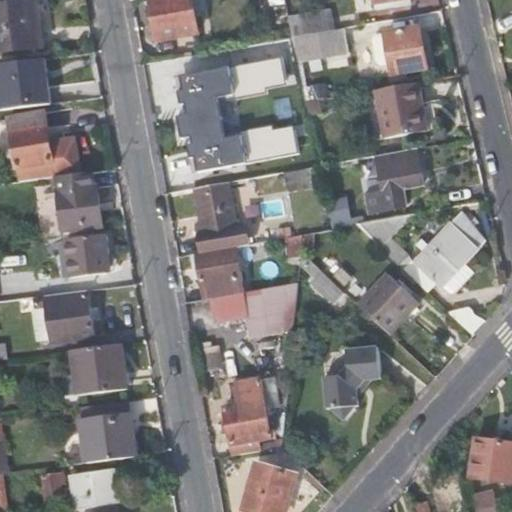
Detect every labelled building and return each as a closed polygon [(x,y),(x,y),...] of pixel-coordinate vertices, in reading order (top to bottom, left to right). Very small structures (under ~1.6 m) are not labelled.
[(0,53),(43,48),(37,0),(34,0),(0,4),(0,53)] [(193,0),(151,0),(159,41),(199,33),(193,0)] [(333,9),(289,17),(293,38),(337,30),(333,9)] [(429,70),(421,27),(386,34),(375,36),(380,61),(390,59),(393,77),(429,70)] [(351,53),(346,28),(337,30),(293,38),(298,64),(351,53)] [(197,173),(298,155),(294,132),(269,136),(268,131),(224,139),(223,134),(218,103),(217,98),(261,91),(260,86),(285,82),(281,59),(180,76),(182,90),(177,91),(180,105),(185,104),(186,110),(187,115),(177,117),(181,139),(190,137),(192,144),(187,145),(189,159),(194,158),(197,173)] [(51,106),(46,62),(0,67),(0,82),(4,111),(51,106)] [(261,91),(217,98),(218,103),(266,94),(266,90),(286,87),(285,82),(260,86),(261,91)] [(430,131),(420,83),(377,91),(386,140),(430,131)] [(10,119),(20,184),(51,180),(58,179),(81,176),(76,141),(66,142),(51,144),(48,124),(47,114),(10,119)] [(272,126),(223,134),(224,139),(268,131),(269,136),(294,132),(293,127),(272,131),(272,126)] [(423,185),(417,150),(377,158),(384,192),(366,195),(369,215),(406,208),(402,189),(423,185)] [(289,194),(323,188),(320,168),(303,170),(284,174),(289,194)] [(98,187),(93,188),(91,175),(81,176),(58,179),(60,192),(66,234),(104,228),(98,187)] [(239,228),(230,184),(211,187),(194,189),(202,226),(197,227),(201,253),(230,249),(251,245),(247,227),(239,228)] [(347,199),(327,204),(333,231),(352,227),(347,199)] [(416,263),(443,287),(479,250),(487,243),(464,215),(453,226),(416,263)] [(358,226),(393,258),(403,248),(392,238),(416,216),(358,226)] [(304,236),(285,239),(287,259),(302,259),(303,254),(304,236)] [(110,274),(106,238),(65,243),(69,279),(110,274)] [(234,271),(230,249),(201,253),(191,256),(195,279),(200,278),(202,278),(206,300),(209,300),(245,293),(241,270),(234,271)] [(333,305),(345,293),(321,271),(311,283),(333,305)] [(389,273),(359,306),(392,336),(422,304),(389,273)] [(295,332),(300,283),(245,293),(209,300),(214,324),(243,318),(247,341),(295,332)] [(92,308),(90,292),(35,299),(37,310),(46,309),(52,342),(73,340),(73,343),(96,339),(93,323),(92,308)] [(130,391),(123,346),(71,353),(78,397),(130,391)] [(349,419),(357,409),(359,406),(362,405),(361,397),(360,390),(369,380),(376,379),(384,378),(381,347),(350,350),(351,366),(343,376),(328,377),(328,386),(331,409),(334,409),(349,419)] [(376,379),(369,380),(360,390),(361,397),(376,379)] [(226,407),(235,455),(248,453),(261,451),(259,441),(272,439),(266,406),(261,383),(261,380),(232,385),(236,405),(226,407)] [(276,380),(261,383),(266,406),(280,404),(276,380)] [(130,404),(79,410),(80,419),(131,413),(130,404)] [(85,463),(86,465),(134,459),(130,435),(134,434),(133,423),(132,418),(131,413),(80,419),(85,457),(85,463)] [(511,444),(475,438),(469,478),(511,483),(511,444)] [(68,465),(85,463),(85,457),(67,460),(68,465)] [(244,511),(248,511),(284,511),(296,475),(258,463),(244,511)] [(73,477),(78,510),(120,505),(114,471),(73,477)] [(65,472),(40,476),(45,507),(65,503),(63,486),(67,485),(65,472)] [(0,511),(9,511),(4,475),(0,475),(0,511)] [(471,511),(476,511),(493,508),(496,507),(492,492),(468,499),(471,511)] [(431,511),(429,503),(412,506),(413,511),(431,511)]
